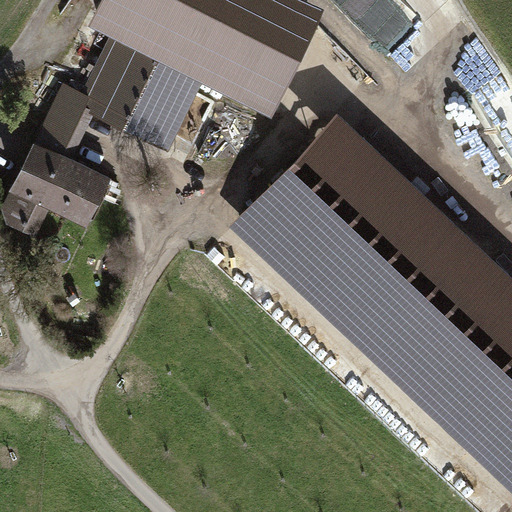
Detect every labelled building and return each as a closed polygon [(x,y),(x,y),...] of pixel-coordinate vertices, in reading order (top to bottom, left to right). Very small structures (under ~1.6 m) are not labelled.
[(65,84),(4,205),(10,219),(28,227),(43,196),(61,153),(85,104),(156,139),(182,87),(193,91),(204,67),(269,100),(296,43),(209,0),(136,0),(93,88),(71,78),(68,84),(65,84)] [(205,118),(232,131),(242,112),(222,101),(213,101),(205,118)] [(511,274),(336,108),(229,221),(511,488),(511,274)] [(106,176),(61,153),(43,196),(86,218),(99,192),(106,176)] [(119,182),(106,176),(99,192),(115,200),(120,190),(119,182)]
